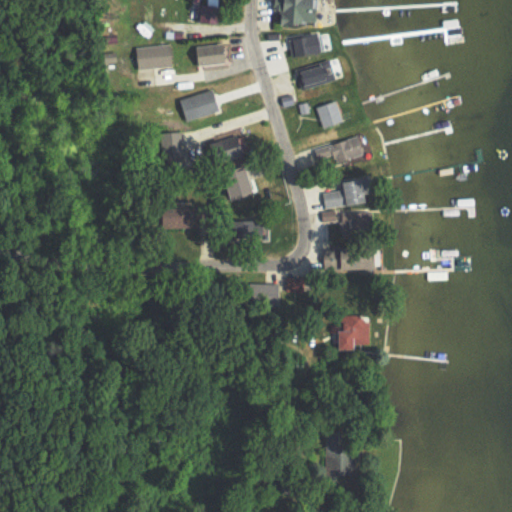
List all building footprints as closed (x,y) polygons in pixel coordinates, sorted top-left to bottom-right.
[(208,0),(200,0),(195,0),(195,21),(215,21),(216,11),(207,11),(208,0)] [(314,22),(316,4),(311,3),(311,0),(307,0),(277,0),(276,15),(275,15),(274,18),(314,22)] [(320,31),(287,35),(289,53),(322,49),(320,31)] [(193,46),(195,65),(221,61),(219,42),(193,46)] [(169,43),(133,45),(134,68),(170,66),(169,43)] [(301,88),(332,78),(328,65),(321,67),(319,61),(295,69),(301,88)] [(181,118),(216,111),(212,89),(177,96),(181,118)] [(314,105),(321,125),(340,119),(334,98),(314,105)] [(162,158),(183,157),(181,130),(160,131),(162,158)] [(334,161),(361,152),(355,133),(328,142),(334,161)] [(248,188),(241,165),(218,172),(225,196),(248,188)] [(323,206),(362,201),(359,176),(338,179),(340,189),(321,191),(323,206)] [(189,207),(163,206),(162,226),(188,227),(189,207)] [(334,209),(321,210),(322,219),(335,219),(334,209)] [(339,211),(341,227),(355,226),(353,210),(339,211)] [(276,282),(250,283),(250,303),(276,303),(276,282)] [(366,346),(367,320),(357,320),(357,313),(338,313),(338,328),(334,327),(333,345),(366,346)]
